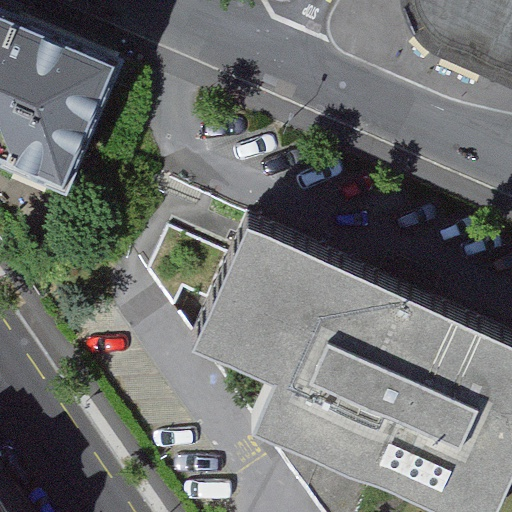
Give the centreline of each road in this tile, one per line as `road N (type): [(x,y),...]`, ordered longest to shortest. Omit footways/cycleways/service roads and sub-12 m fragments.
road 1 (residential): [(277,44),(511,150)]
road 2 (secondary): [(0,354),(110,511)]
